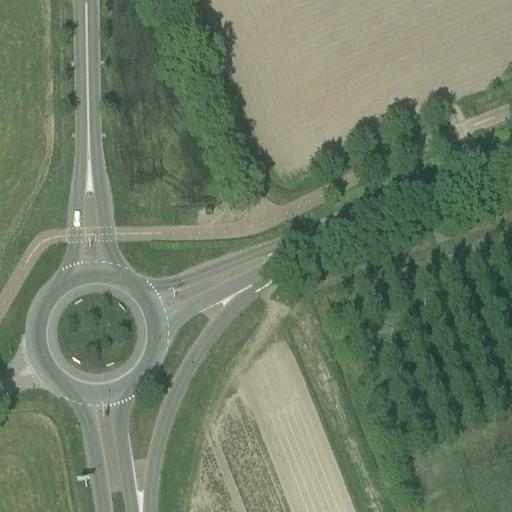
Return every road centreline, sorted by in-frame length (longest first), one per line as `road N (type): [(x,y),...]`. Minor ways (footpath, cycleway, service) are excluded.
road 1 (secondary): [(147,511),(155,450),(181,382),(258,276)]
road 2 (tertiary): [(293,247),(511,156)]
road 3 (secondary): [(85,0),(87,166)]
road 4 (tertiary): [(293,247),(253,253),(141,295)]
